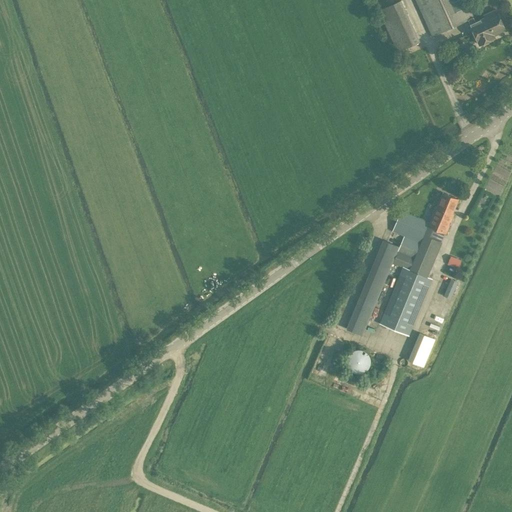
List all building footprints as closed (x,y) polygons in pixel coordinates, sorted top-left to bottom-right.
[(491,36),(505,30),(496,9),(484,15),(485,17),(475,21),(465,0),(416,0),(432,35),(468,19),(479,45),(492,39),(491,36)] [(419,41),(416,33),(394,43),(397,51),(419,41)] [(452,215),(459,200),(443,193),(437,208),(452,215)] [(441,243),(445,234),(446,234),(454,215),(452,215),(437,208),(435,207),(429,223),(427,227),(428,227),(424,236),(441,243)] [(429,223),(401,211),(393,231),(405,236),(400,247),(384,240),(347,329),(362,335),(392,263),(403,267),(380,323),(408,336),(432,280),(427,278),(441,243),(424,236),(428,227),(427,227),(429,223)] [(450,255),(448,264),(460,267),(462,258),(450,255)] [(451,298),(458,282),(451,279),(444,295),(451,298)] [(420,331),(408,359),(425,366),(436,337),(420,331)] [(353,349),(350,352),(348,353),(347,355),(346,357),(346,360),(346,362),(347,365),(348,367),(349,368),(351,370),(352,371),(354,372),(356,372),(358,373),(360,373),(362,372),(366,370),(367,369),(368,367),(369,366),(370,364),(370,363),(370,361),(370,359),(370,357),(369,355),(368,353),(367,352),(365,350),(363,349),(362,349),(358,348),(356,348),(354,349),(353,349)]
